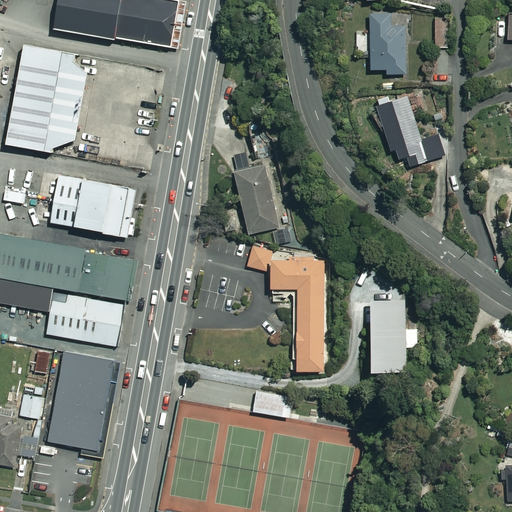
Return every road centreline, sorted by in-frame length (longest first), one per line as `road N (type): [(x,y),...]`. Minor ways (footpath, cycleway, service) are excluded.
road 1 (trunk): [(125,511),(213,0)]
road 2 (residential): [(295,0),(312,103),(339,159),(376,196),(511,296)]
